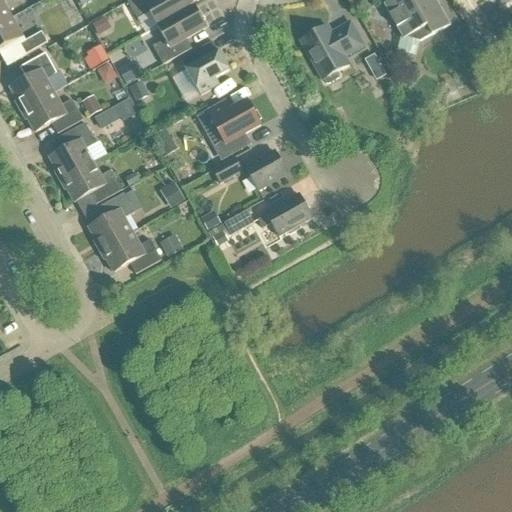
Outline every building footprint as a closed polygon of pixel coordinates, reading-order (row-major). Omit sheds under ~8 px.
[(77,0),(82,8),(94,2),(93,0),(77,0)] [(158,29),(194,9),(189,0),(159,0),(158,1),(156,0),(136,0),(128,5),(138,23),(151,16),(158,29)] [(433,38),(451,27),(435,0),(412,0),(411,0),(396,0),(384,7),(402,38),(421,44),(432,37),(433,38)] [(0,27),(13,21),(2,1),(0,2),(0,27)] [(182,45),(206,31),(194,9),(158,29),(166,43),(153,50),(163,68),(187,55),(182,45)] [(98,38),(111,31),(105,20),(92,27),(98,38)] [(0,53),(24,40),(13,21),(0,27),(0,53)] [(345,59),(364,49),(351,26),(332,36),(328,29),(302,44),(323,83),(350,68),(345,59)] [(472,41),(465,28),(452,35),(460,48),(472,41)] [(26,58),(48,46),(42,35),(20,47),(26,58)] [(220,54),(219,55),(213,44),(181,62),(201,98),(220,87),(216,81),(230,73),(220,54)] [(109,62),(101,48),(87,56),(88,59),(84,62),(90,73),(109,62)] [(10,90),(23,113),(54,95),(47,82),(57,76),(46,56),(20,70),(27,81),(10,90)] [(380,67),(374,58),(365,63),(370,72),(380,67)] [(136,104),(149,97),(142,84),(129,92),(136,104)] [(62,109),(54,95),(23,113),(36,136),(52,127),(58,137),(84,123),(72,103),(62,109)] [(90,120),(102,113),(94,99),(82,106),(90,120)] [(124,124),(139,116),(130,101),(116,109),(122,121),(124,124)] [(261,128),(248,104),(229,115),(223,104),(197,119),(207,138),(218,132),(226,147),(261,128)] [(106,116),(96,121),(102,132),(112,126),(106,116)] [(97,147),(85,126),(51,146),(57,156),(50,160),(62,183),(94,166),(86,152),(97,147)] [(258,192),(288,176),(276,155),(246,171),(258,192)] [(220,186),(243,174),(236,161),(213,173),(220,186)] [(123,193),(117,182),(116,182),(111,173),(101,179),(94,166),(62,183),(75,206),(91,197),(97,208),(123,193)] [(129,189),(140,184),(135,176),(125,181),(129,189)] [(171,212),(184,204),(173,186),(160,194),(171,212)] [(89,230),(102,253),(133,236),(125,221),(135,215),(125,196),(99,211),(105,221),(89,230)] [(279,238),(313,219),(301,198),(267,217),(258,222),(263,231),(272,226),(279,238)] [(232,239),(255,226),(248,213),(225,226),(232,239)] [(208,234),(222,226),(215,214),(201,221),(208,234)] [(218,250),(228,244),(223,234),(212,240),(218,250)] [(140,248),(133,236),(102,253),(115,276),(131,267),(137,278),(162,263),(150,243),(140,248)] [(168,260),(183,252),(175,238),(160,246),(168,260)]
